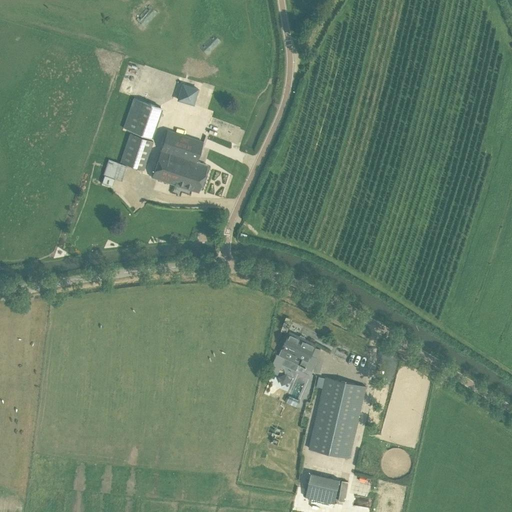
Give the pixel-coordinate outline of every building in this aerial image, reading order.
[(138,18),(137,20),(146,28),(158,14),(150,6),(148,8),(147,6),(145,8),(146,10),(140,16),(139,15),(137,17),(138,18)] [(202,47),(201,49),(209,57),(222,43),(214,35),(213,37),(211,35),(209,37),(211,39),(204,45),(203,44),(201,46),(202,47)] [(198,89),(183,84),(178,100),(193,104),(198,89)] [(150,137),(160,107),(134,98),(123,128),(150,137)] [(160,150),(196,161),(203,142),(167,130),(160,150)] [(143,170),(153,141),(130,133),(120,162),(143,170)] [(208,165),(196,161),(160,150),(151,177),(199,192),(208,165)] [(127,165),(108,159),(103,174),(122,181),(127,165)] [(311,370),(317,358),(310,355),(315,344),(290,332),(282,349),(303,358),(300,364),(311,370)] [(349,457),(366,386),(325,377),(309,448),(349,457)] [(287,401),(296,404),(299,398),(290,395),(287,401)] [(311,473),(305,496),(334,503),(340,479),(311,473)]
